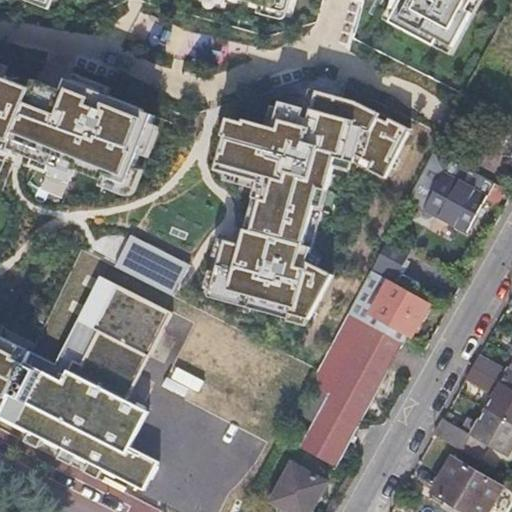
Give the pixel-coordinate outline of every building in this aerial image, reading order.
[(243,0),(277,9),(279,0),(243,0)] [(403,0),(405,0),(393,23),(437,47),(440,40),(456,48),(475,13),(471,11),(476,0),(403,0)] [(0,418),(33,352),(0,333),(0,151),(1,149),(17,156),(124,200),(176,115),(0,60),(0,418)] [(292,316),(312,321),(335,277),(310,263),(339,160),(358,163),(360,156),(376,165),(372,171),(388,180),(415,131),(360,104),(313,91),(307,110),(284,103),(277,129),(249,122),(248,124),(232,120),(227,138),(230,139),(220,171),(262,183),(247,236),(245,241),(222,234),(214,260),(222,262),(212,298),(291,321),(292,316)] [(508,188),(438,152),(412,200),(471,233),(489,200),(499,205),(508,188)] [(120,254),(114,266),(173,296),(181,280),(190,264),(130,233),(120,254)] [(380,267),(398,276),(405,264),(388,254),(380,267)] [(414,336),(433,302),(375,269),(352,312),(405,342),(410,334),(414,336)] [(33,353),(1,418),(25,431),(20,440),(33,447),(38,437),(52,444),(47,454),(60,461),(65,451),(79,458),(73,468),(87,474),(92,465),(154,496),(169,467),(140,452),(158,416),(128,401),(172,314),(101,278),(57,365),(33,353)] [(302,446),(339,466),(407,343),(405,342),(352,312),(314,383),(331,392),(302,446)] [(474,366),(511,386),(511,362),(507,372),(480,356),(474,366)] [(488,407),(511,420),(511,386),(474,366),(467,379),(494,395),(488,407)] [(444,419),(435,435),(480,462),(489,446),(511,459),(511,457),(511,420),(488,407),(478,424),(471,435),(463,430),(444,419)] [(469,419),(463,430),(471,435),(478,424),(469,419)] [(434,492),(466,511),(488,511),(503,487),(454,458),(434,492)] [(273,501),(293,511),(313,511),(330,482),(295,463),(273,501)]
